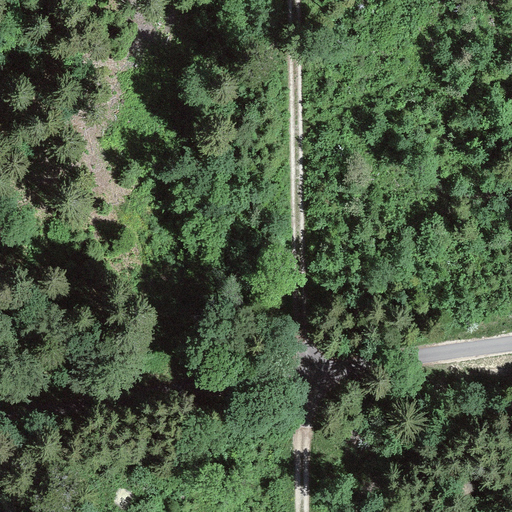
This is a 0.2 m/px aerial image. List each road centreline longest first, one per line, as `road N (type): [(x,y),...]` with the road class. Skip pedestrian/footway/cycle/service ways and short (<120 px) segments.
road 1 (track): [(297,0),(305,377)]
road 2 (unclassified): [(305,377),(0,424)]
road 3 (unclassified): [(305,377),(511,346)]
road 4 (track): [(311,511),(305,377)]
